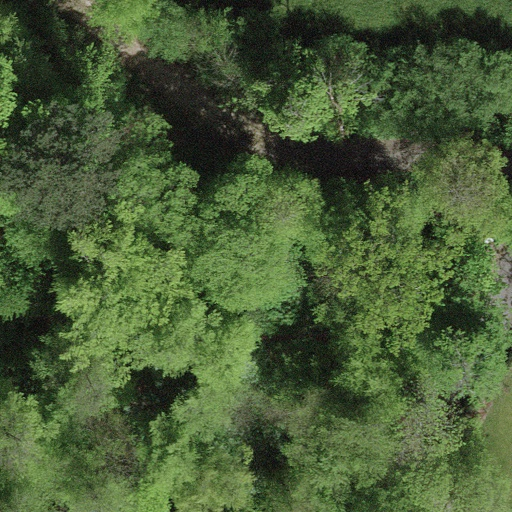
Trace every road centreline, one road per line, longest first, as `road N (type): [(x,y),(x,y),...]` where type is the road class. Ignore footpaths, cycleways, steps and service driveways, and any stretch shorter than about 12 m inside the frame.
road 1 (track): [(511,175),(343,147),(263,117),(89,0)]
road 2 (track): [(0,160),(112,137),(218,90)]
